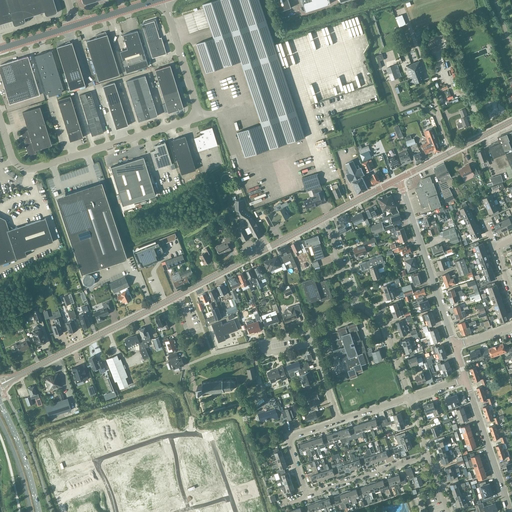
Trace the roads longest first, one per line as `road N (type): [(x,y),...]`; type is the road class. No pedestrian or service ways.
road 1 (unclassified): [(0,116),(15,163),(29,169),(196,117),(164,0)]
road 2 (tertiary): [(14,377),(180,295)]
road 3 (residential): [(454,346),(399,179)]
road 4 (tertiary): [(180,295),(324,218)]
road 5 (unknown): [(450,152),(403,12)]
road 6 (residential): [(510,511),(465,379)]
road 7 (residential): [(305,491),(428,454)]
road 8 (tertiary): [(399,179),(511,121)]
